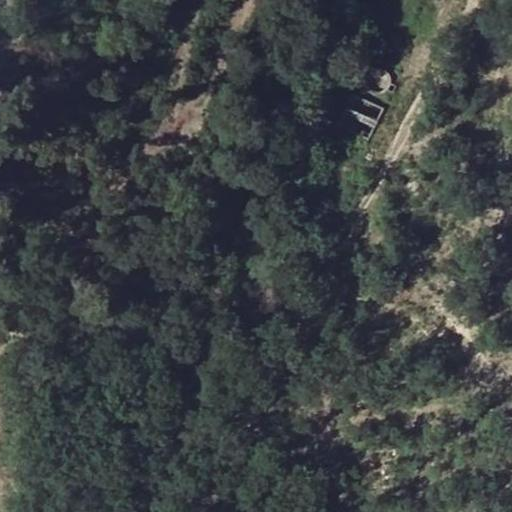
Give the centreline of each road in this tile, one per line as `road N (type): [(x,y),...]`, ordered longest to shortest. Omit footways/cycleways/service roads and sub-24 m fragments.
road 1 (track): [(11,343),(35,305),(94,256),(130,169),(219,72),(248,0)]
road 2 (track): [(170,126),(200,0)]
